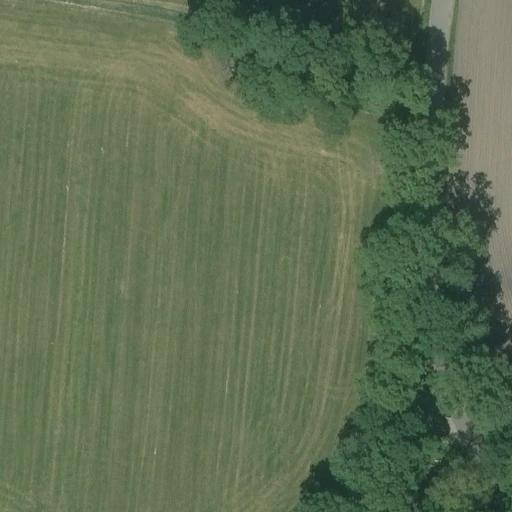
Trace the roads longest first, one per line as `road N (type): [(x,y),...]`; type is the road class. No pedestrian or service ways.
road 1 (unclassified): [(451,405),(433,337),(425,241),(443,0)]
road 2 (unclassified): [(362,511),(398,439),(451,405)]
road 3 (unclassified): [(510,511),(451,405)]
